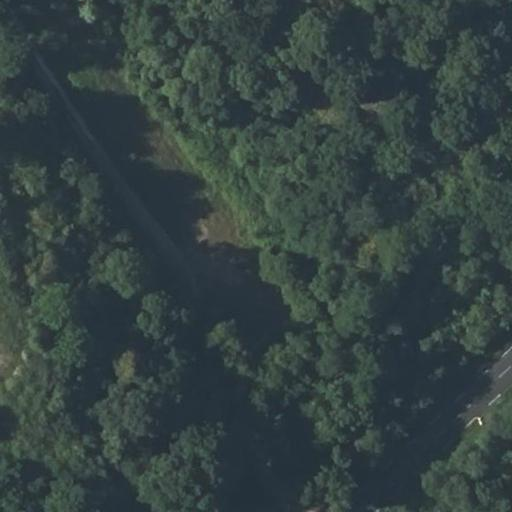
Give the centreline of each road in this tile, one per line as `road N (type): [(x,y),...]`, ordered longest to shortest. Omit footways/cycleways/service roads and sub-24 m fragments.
road 1 (track): [(197,0),(351,213),(422,400),(450,427)]
road 2 (tertiary): [(360,511),(511,368)]
